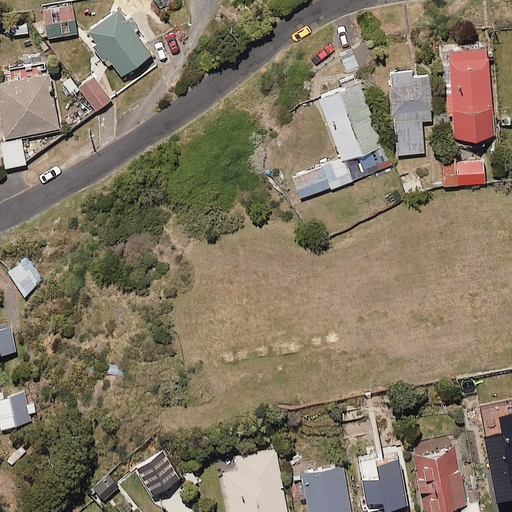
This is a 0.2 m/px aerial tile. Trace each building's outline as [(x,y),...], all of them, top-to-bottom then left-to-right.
[(78,33),(73,4),(44,9),(49,38),(78,33)] [(121,79),(154,56),(141,37),(147,33),(132,12),(126,16),(122,10),(88,33),(121,79)] [(22,33),(31,33),(30,18),(13,19),(14,36),(22,35),(22,33)] [(494,139),(489,50),(448,52),(453,141),(494,139)] [(60,130),(49,62),(8,69),(11,82),(0,83),(0,98),(7,139),(60,130)] [(434,120),(431,78),(415,79),(414,72),(393,73),(398,155),(425,153),(423,121),(434,120)] [(112,102),(97,78),(82,88),(96,112),(112,102)] [(302,198),(352,182),(353,182),(390,169),(379,137),(360,81),(322,94),(343,155),(293,171),(302,198)] [(27,165),(23,140),(3,143),(7,168),(27,165)] [(485,154),(443,157),(445,186),(486,183),(485,154)] [(420,173),(402,180),(408,196),(426,188),(420,173)] [(45,282),(28,258),(9,272),(26,296),(45,282)] [(0,385),(0,386),(0,384),(0,356),(17,353),(12,329),(0,331),(0,385)] [(30,425),(24,395),(4,398),(3,393),(0,393),(0,419),(2,430),(30,425)] [(455,438),(413,446),(425,511),(467,504),(455,438)] [(225,474),(232,511),(288,511),(277,449),(239,457),(242,471),(225,474)] [(148,459),(125,476),(131,484),(143,476),(163,506),(190,487),(194,494),(203,487),(190,467),(178,476),(168,462),(156,470),(148,459)] [(352,511),(343,459),(300,467),(302,479),(297,480),(299,494),(304,494),(307,511),(352,511)] [(122,489),(109,475),(94,489),(107,503),(122,489)] [(394,511),(389,484),(356,490),(360,511),(394,511)]
